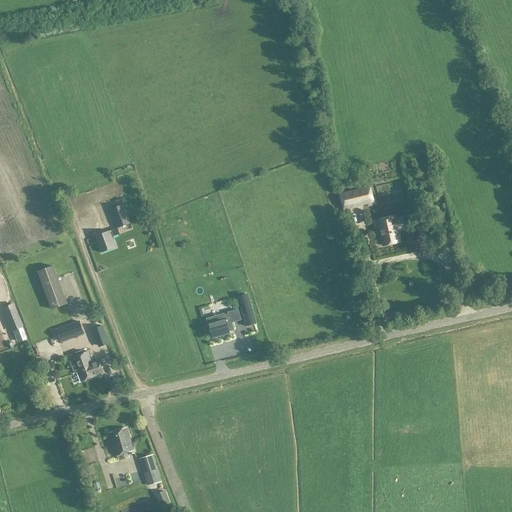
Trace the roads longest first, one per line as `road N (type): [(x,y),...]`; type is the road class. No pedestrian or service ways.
road 1 (unclassified): [(0,428),(511,307)]
road 2 (unknown): [(383,337),(371,265),(385,260),(445,254),(468,317)]
